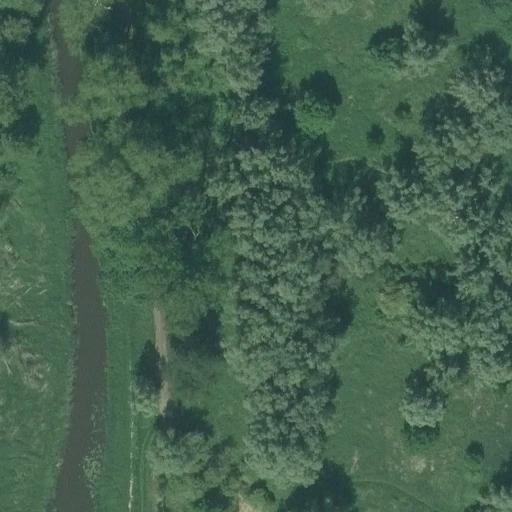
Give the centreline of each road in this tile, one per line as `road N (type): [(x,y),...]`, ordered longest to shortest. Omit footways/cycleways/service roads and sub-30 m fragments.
road 1 (track): [(167,429),(161,287),(120,0)]
road 2 (track): [(257,491),(374,484),(423,511)]
